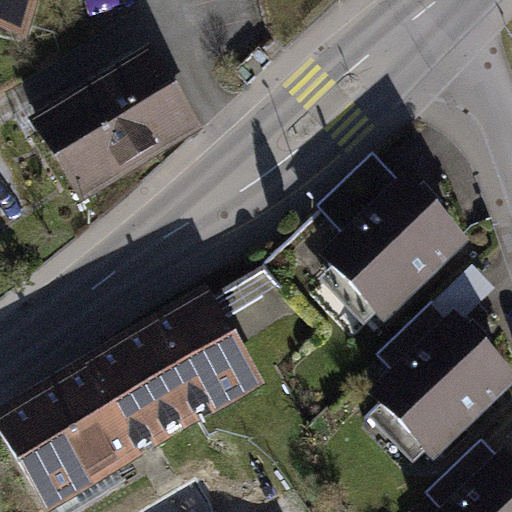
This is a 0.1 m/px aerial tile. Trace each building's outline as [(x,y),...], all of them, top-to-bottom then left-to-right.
[(0,0),(0,18),(22,25),(28,0),(0,0)] [(190,129),(149,64),(40,132),(82,198),(190,129)] [(381,320),(460,243),(408,190),(404,194),(372,161),(321,210),(353,242),(328,266),(381,320)] [(432,310),(453,332),(467,319),(493,293),(473,271),(432,310)] [(207,304),(65,391),(113,468),(254,381),(207,304)] [(430,458),(509,382),(472,343),(481,334),(467,319),(453,332),(432,310),(382,359),(402,381),(378,404),(430,458)] [(65,391),(0,430),(0,431),(47,508),(48,507),(51,511),(82,511),(124,487),(113,468),(65,391)] [(502,470),(481,448),(431,496),(446,511),(511,511),(511,471),(506,466),(502,470)]
